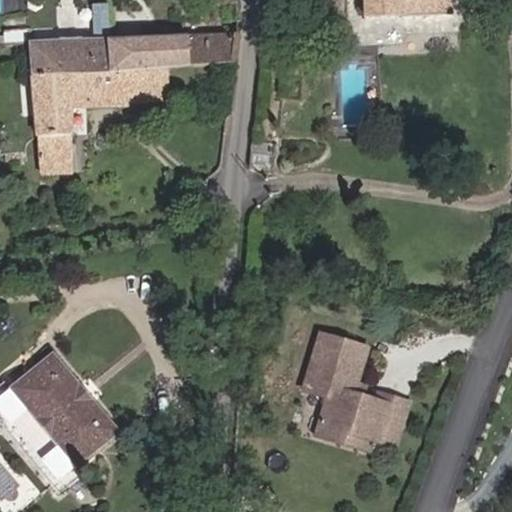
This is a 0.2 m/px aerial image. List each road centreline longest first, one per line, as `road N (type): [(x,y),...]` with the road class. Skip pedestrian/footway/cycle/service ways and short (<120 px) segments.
road 1 (residential): [(212,511),(253,0)]
road 2 (residential): [(424,511),(511,284)]
